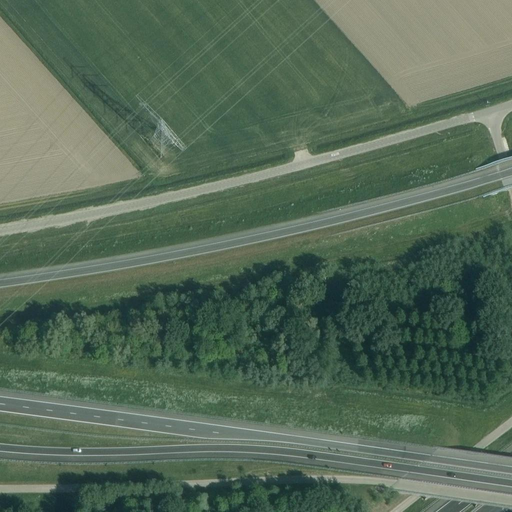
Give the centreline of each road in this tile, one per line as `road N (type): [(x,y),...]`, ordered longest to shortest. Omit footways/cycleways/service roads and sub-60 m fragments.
road 1 (motorway): [(511,172),(186,252),(0,282)]
road 2 (motorway): [(511,470),(0,403)]
road 3 (motorway): [(0,448),(267,449),(511,484)]
road 4 (unclassified): [(489,112),(163,197),(0,227)]
road 5 (unclassified): [(0,487),(327,478),(394,485)]
road 6 (unclassified): [(395,511),(511,421)]
